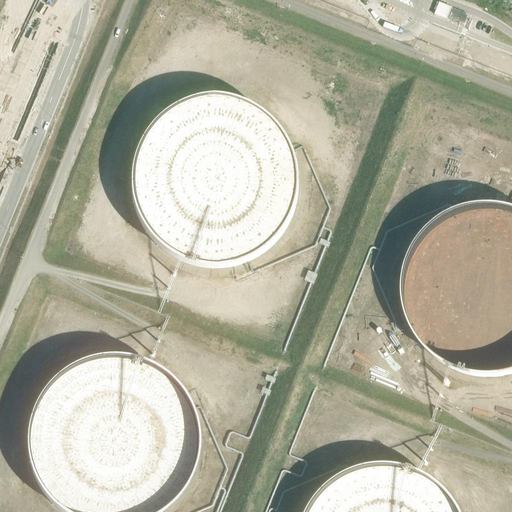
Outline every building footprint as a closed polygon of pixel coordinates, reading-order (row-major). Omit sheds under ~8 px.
[(466,20),(468,16),(439,4),(435,16),(463,27),(466,20)] [(227,101),(197,103),(170,114),(149,134),(135,159),(131,188),(137,217),(152,242),(174,260),(202,270),(231,270),(258,260),(278,245),(292,224),(300,200),(301,176),(294,151),(278,127),(255,110),(227,101)] [(511,211),(482,209),(455,215),(432,229),(415,250),(405,275),(403,301),(410,327),(425,351),(448,368),(475,377),(503,377),(511,373),(511,211)] [(122,360),(93,361),(66,373),(44,392),(31,418),(26,447),(32,475),(47,500),(61,511),(162,511),(174,503),(188,482),(196,459),(197,434),(190,410),(174,386),(150,368),(122,360)] [(409,473),(380,469),(352,475),(329,489),(312,509),(310,511),(456,511),(454,506),(434,486),(409,473)]
